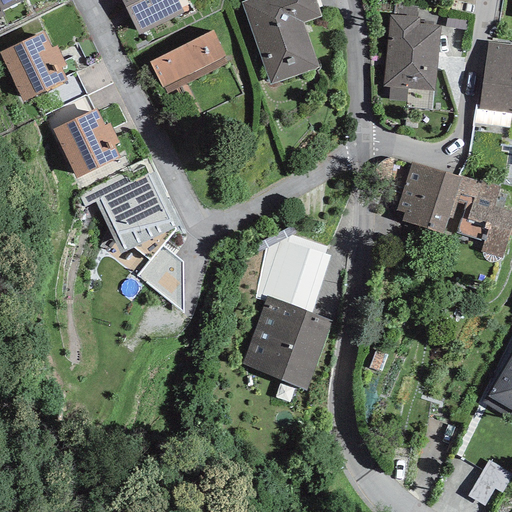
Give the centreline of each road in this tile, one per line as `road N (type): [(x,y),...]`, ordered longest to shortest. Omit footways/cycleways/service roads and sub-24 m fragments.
road 1 (residential): [(403,511),(363,469),(343,406),(360,288),(360,148)]
road 2 (residential): [(360,148),(431,155),(452,148),(462,132),(487,0)]
road 3 (residential): [(360,148),(349,0)]
